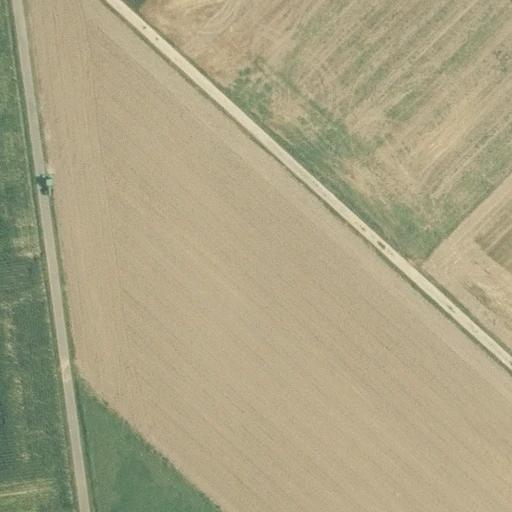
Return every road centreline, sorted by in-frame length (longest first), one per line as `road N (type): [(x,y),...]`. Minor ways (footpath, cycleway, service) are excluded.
road 1 (track): [(110,0),(511,367)]
road 2 (track): [(15,0),(83,511)]
